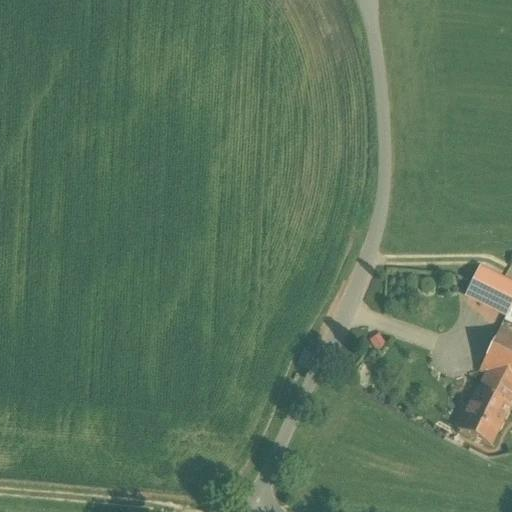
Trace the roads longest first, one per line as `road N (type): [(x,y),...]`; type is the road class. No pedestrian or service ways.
road 1 (unclassified): [(369,13),(385,90),(371,234),(245,511)]
road 2 (track): [(0,483),(245,511)]
